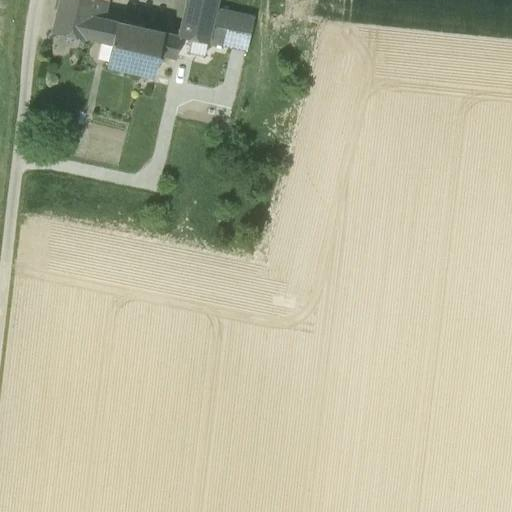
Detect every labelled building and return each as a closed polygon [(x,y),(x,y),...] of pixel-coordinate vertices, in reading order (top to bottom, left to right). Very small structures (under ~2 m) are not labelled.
[(60,0),(53,33),(111,46),(117,23),(103,20),(107,4),(92,0),(60,0)] [(217,0),(186,0),(178,37),(180,37),(208,43),(216,8),(217,0)] [(254,17),(216,8),(208,43),(246,52),(254,17)] [(163,33),(117,23),(111,46),(107,67),(153,77),(158,55),(163,33)] [(175,59),(180,37),(178,37),(163,33),(158,55),(175,59)] [(78,250),(79,230),(60,229),(59,249),(78,250)]
